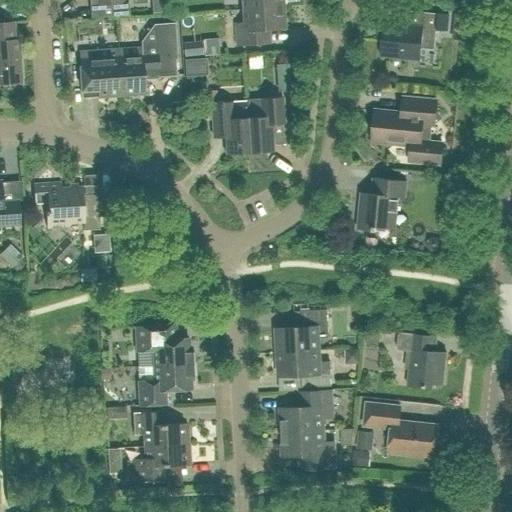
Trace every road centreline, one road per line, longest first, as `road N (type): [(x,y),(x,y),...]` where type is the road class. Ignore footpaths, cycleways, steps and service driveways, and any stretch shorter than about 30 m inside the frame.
road 1 (residential): [(218,250),(280,222),(316,193),(333,143),(347,0)]
road 2 (residential): [(245,511),(233,299),(218,250)]
road 3 (residential): [(218,250),(168,189),(136,166),(47,134)]
road 4 (unclassified): [(486,511),(506,325)]
road 5 (residential): [(47,134),(38,0)]
